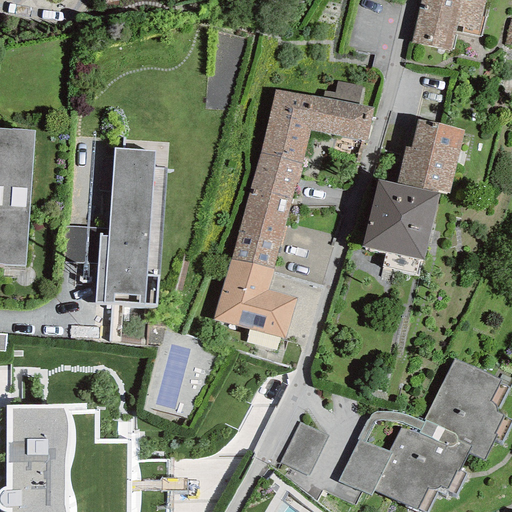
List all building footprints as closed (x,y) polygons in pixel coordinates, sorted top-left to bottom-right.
[(101,0),(106,13),(155,0),(101,0)] [(486,0),(421,0),(412,43),(451,52),(455,32),(478,37),(486,0)] [(247,40),(208,30),(204,110),(226,112),(247,40)] [(261,153),(301,165),(310,131),(365,140),(373,109),(276,89),(261,153)] [(0,250),(33,252),(39,122),(0,120),(0,250)] [(463,130),(418,120),(412,148),(405,146),(397,182),(448,193),(463,130)] [(170,137),(111,134),(102,297),(160,301),(170,137)] [(291,200),(301,165),(261,153),(249,189),(291,200)] [(439,195),(378,180),(361,246),(386,252),(383,267),(416,275),(420,259),(423,260),(439,195)] [(283,227),(291,200),(249,189),(231,258),(272,270),(279,246),(281,247),(286,227),(283,227)] [(267,290),(272,270),(231,258),(212,319),(285,339),(297,298),(267,290)] [(507,399),(456,373),(418,446),(401,437),(388,462),(358,447),(338,486),(373,504),(375,499),(401,511),(430,511),(438,499),(448,504),(468,465),(482,472),(505,429),(495,424),(507,399)] [(69,406),(6,405),(5,487),(1,489),(0,489),(0,510),(1,511),(3,511),(167,511),(167,460),(131,460),(131,440),(98,440),(98,411),(68,411),(69,406)] [(329,440),(300,425),(279,465),(308,479),(329,440)]
